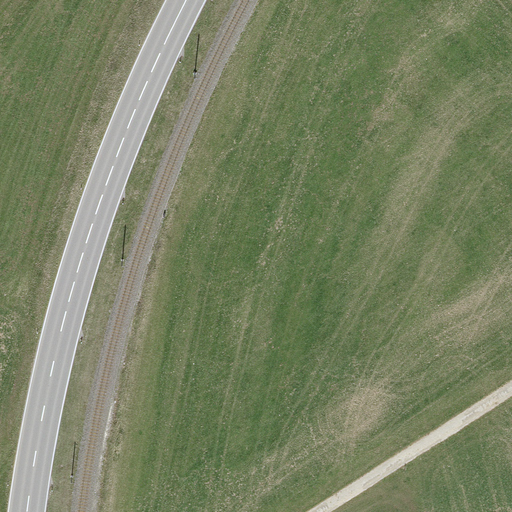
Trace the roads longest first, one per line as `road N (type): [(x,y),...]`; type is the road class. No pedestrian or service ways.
road 1 (primary): [(185,0),(83,250),(53,357),(26,511)]
road 2 (track): [(318,511),(511,387)]
